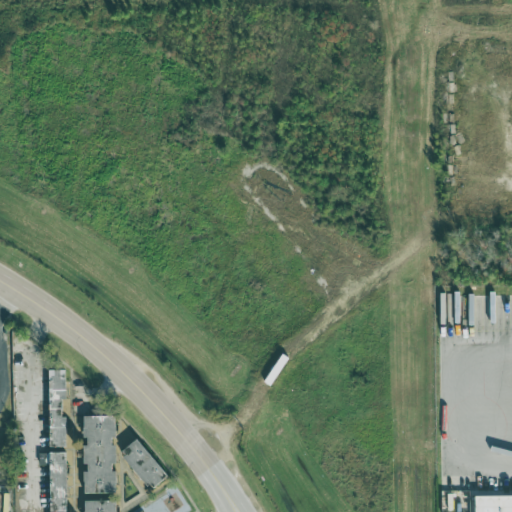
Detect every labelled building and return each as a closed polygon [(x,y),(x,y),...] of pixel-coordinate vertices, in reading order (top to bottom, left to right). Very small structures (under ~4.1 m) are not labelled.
[(68,447),(68,417),(64,417),(63,400),(67,400),(67,369),(49,369),(51,447),(68,447)] [(86,494),(118,493),(115,415),(86,416),(87,446),(84,446),(85,464),(89,464),(89,472),(85,472),(86,494)] [(168,478),(141,438),(122,451),(149,491),(168,478)] [(50,464),(51,511),(68,511),(67,453),(39,453),(39,465),(50,464)] [(476,511),(476,496),(511,495),(511,511),(476,511)] [(116,511),(117,501),(86,501),(86,511),(116,511)]
